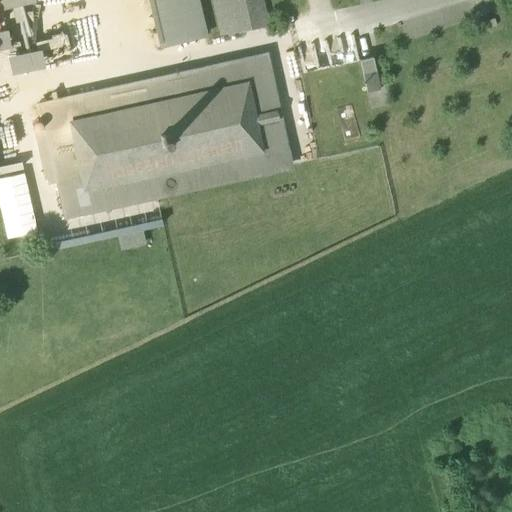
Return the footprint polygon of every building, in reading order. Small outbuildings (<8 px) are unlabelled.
[(0,0),(0,6),(1,9),(36,1),(35,0),(0,0)] [(151,0),(163,47),(204,37),(195,0),(151,0)] [(214,0),(223,35),(266,24),(261,0),(214,0)] [(41,49),(7,56),(10,73),(45,66),(41,49)] [(89,122),(98,117),(216,91),(224,91),(234,93),(243,98),(267,52),(38,103),(83,128),(89,122)] [(293,169),(267,52),(243,98),(250,106),(253,113),(255,124),(254,133),(250,142),(293,169)] [(360,60),(367,93),(380,90),(372,58),(360,60)] [(93,177),(105,182),(116,181),(232,155),(243,150),(250,142),(254,133),(255,124),(253,113),(250,106),(243,98),(234,93),(224,91),(216,91),(98,117),(89,122),(83,128),(78,137),(76,146),(78,156),(82,166),(87,173),(93,177)] [(64,220),(93,177),(87,173),(82,166),(78,156),(76,146),(78,137),(83,128),(38,103),(64,220)] [(47,179),(49,185),(59,183),(47,129),(35,132),(46,180),(47,179)] [(64,220),(293,169),(250,142),(243,150),(232,155),(116,181),(105,182),(93,177),(64,220)] [(0,166),(0,174),(23,169),(21,162),(0,166)] [(24,173),(0,178),(0,210),(7,240),(38,233),(24,173)] [(164,226),(160,204),(66,222),(70,244),(164,226)] [(171,251),(21,284),(34,341),(184,308),(171,251)]
